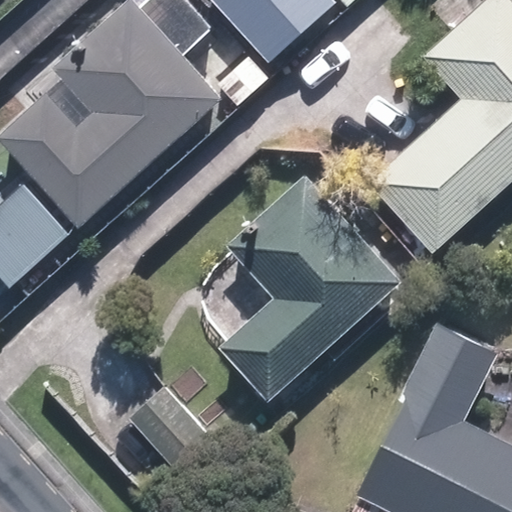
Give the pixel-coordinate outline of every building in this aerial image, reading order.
[(0,215),(0,258),(21,282),(90,219),(93,222),(233,96),(145,0),(139,0),(69,63),(78,73),(11,133),(47,173),(0,215)] [(232,0),(280,52),(338,0),(232,0)] [(383,180),(443,247),(511,186),(511,0),(497,0),(437,54),(476,98),(383,180)] [(232,342),(281,395),(411,278),(317,176),(245,241),(289,290),(232,342)] [(511,345),(452,318),(359,511),(511,511),(511,435),(476,419),(511,345)] [(179,382),(140,411),(190,476),(229,446),(179,382)]
